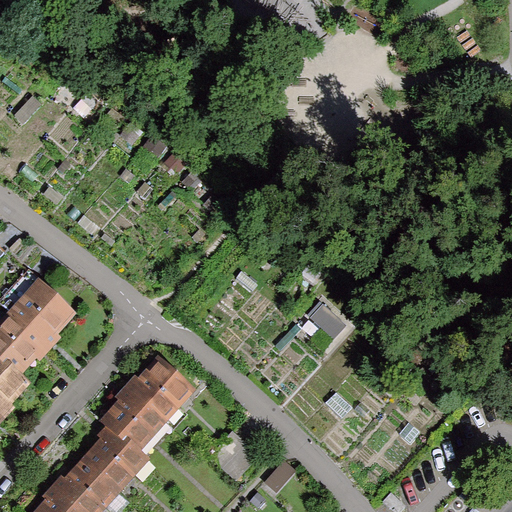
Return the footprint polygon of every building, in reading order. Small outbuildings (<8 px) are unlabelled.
[(39,279),(9,311),(51,349),(61,338),(58,335),(77,313),(39,279)] [(341,341),(352,327),(324,306),(313,321),(341,341)] [(9,311),(0,320),(0,361),(4,366),(8,361),(23,375),(37,359),(40,361),(51,349),(9,311)] [(154,360),(126,392),(163,425),(191,393),(154,360)] [(0,361),(0,408),(8,416),(15,407),(10,403),(31,382),(23,375),(8,361),(4,366),(0,361)] [(126,392),(97,424),(106,432),(134,457),(163,425),(126,392)] [(106,432),(79,462),(120,499),(147,468),(134,457),(106,432)] [(79,462),(52,493),(73,511),(107,511),(120,499),(79,462)] [(73,511),(52,493),(34,511),(73,511)]
